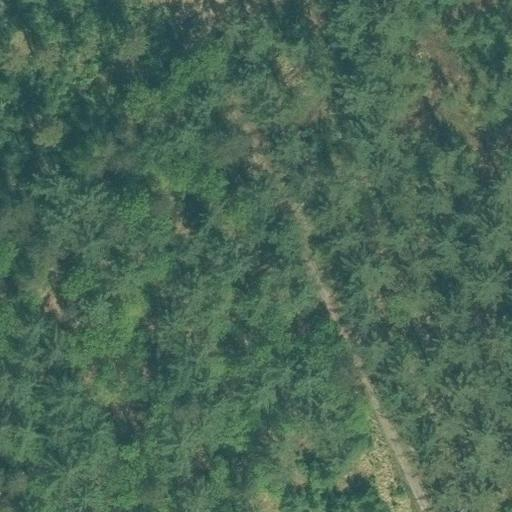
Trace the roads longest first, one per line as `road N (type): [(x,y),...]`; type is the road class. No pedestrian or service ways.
road 1 (track): [(427,511),(253,143)]
road 2 (track): [(253,143),(175,0)]
